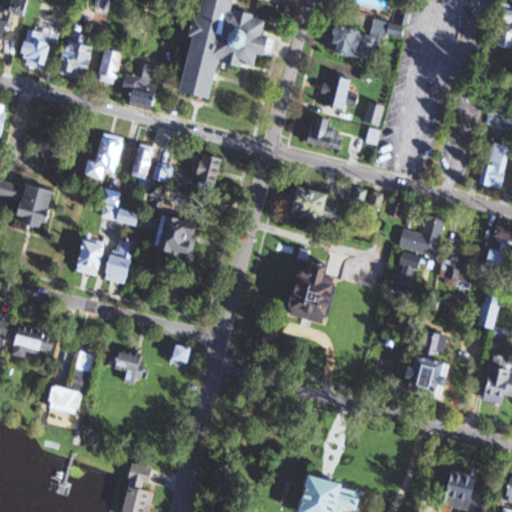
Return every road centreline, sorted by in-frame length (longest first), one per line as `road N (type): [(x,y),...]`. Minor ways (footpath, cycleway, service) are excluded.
road 1 (residential): [(511,212),(0,82)]
road 2 (residential): [(222,340),(307,0)]
road 3 (residential): [(511,447),(213,372)]
road 4 (residential): [(222,340),(0,283)]
road 5 (residential): [(178,511),(222,340)]
